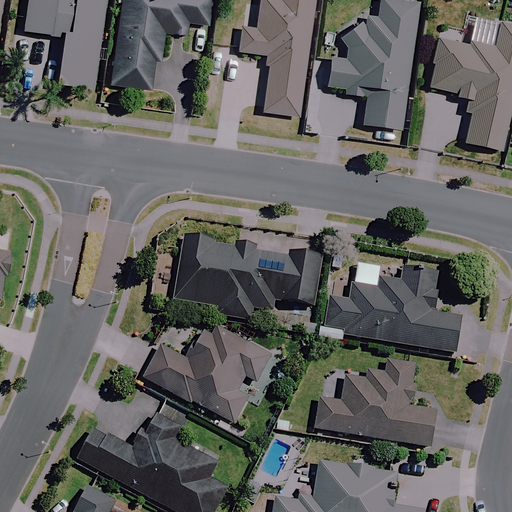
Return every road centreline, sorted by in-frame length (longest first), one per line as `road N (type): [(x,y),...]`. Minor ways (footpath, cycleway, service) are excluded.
road 1 (tertiary): [(511,225),(107,159)]
road 2 (residential): [(0,485),(67,342),(107,159)]
road 3 (residential): [(499,511),(496,445),(511,392)]
